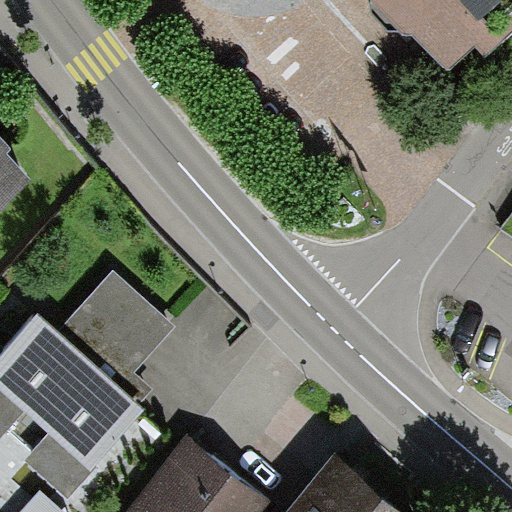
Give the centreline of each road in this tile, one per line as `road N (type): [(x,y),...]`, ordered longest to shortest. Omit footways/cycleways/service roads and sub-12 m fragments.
road 1 (tertiary): [(49,0),(200,189),(332,327)]
road 2 (residential): [(511,126),(332,327)]
road 3 (tertiary): [(332,327),(511,485)]
